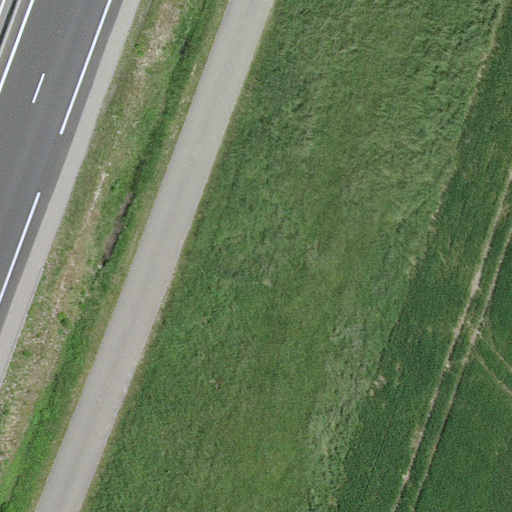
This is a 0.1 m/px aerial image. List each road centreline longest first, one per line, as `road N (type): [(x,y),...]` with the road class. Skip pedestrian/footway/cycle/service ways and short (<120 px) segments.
road 1 (unclassified): [(254,0),(60,511)]
road 2 (trunk): [(0,236),(86,0)]
